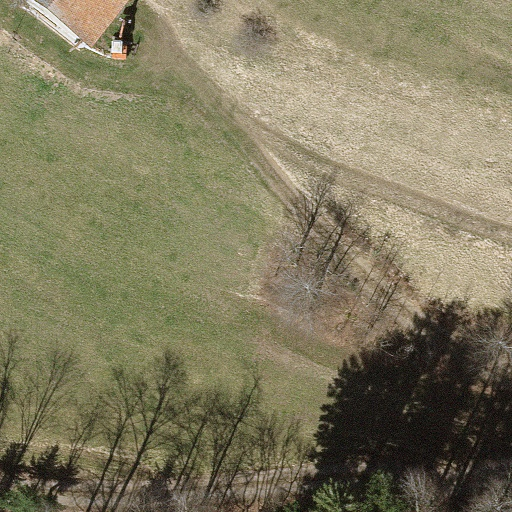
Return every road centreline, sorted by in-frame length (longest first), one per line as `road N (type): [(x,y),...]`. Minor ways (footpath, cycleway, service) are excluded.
road 1 (track): [(0,487),(474,471),(511,463)]
road 2 (track): [(511,384),(407,321),(184,86)]
